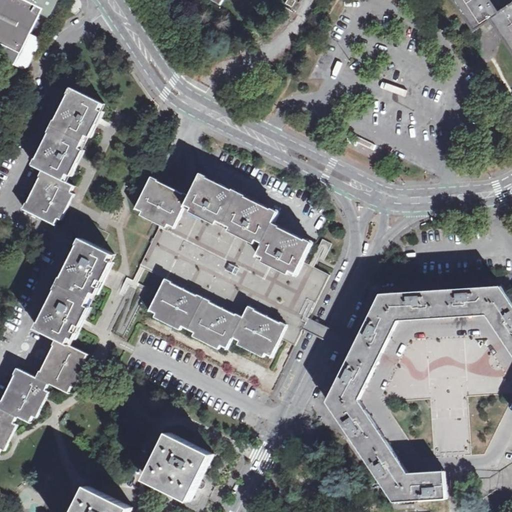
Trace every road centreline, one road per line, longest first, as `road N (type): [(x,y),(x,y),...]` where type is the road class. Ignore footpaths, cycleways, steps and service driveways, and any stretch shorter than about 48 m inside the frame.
road 1 (residential): [(333,172),(168,85),(112,0)]
road 2 (residential): [(351,281),(237,511)]
